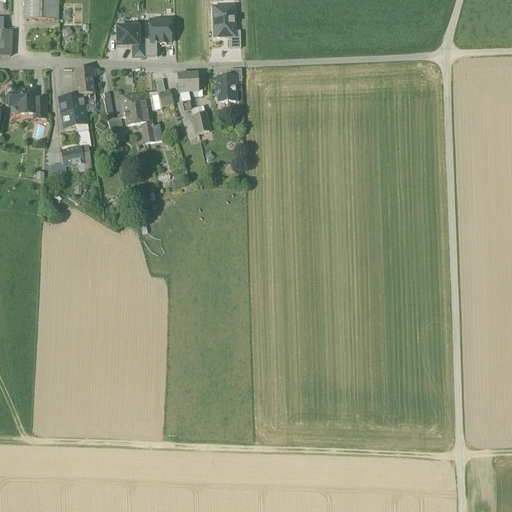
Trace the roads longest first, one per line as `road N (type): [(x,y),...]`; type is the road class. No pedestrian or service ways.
road 1 (track): [(0,440),(511,454)]
road 2 (unclassified): [(460,511),(443,55)]
road 3 (unclassified): [(443,55),(166,69),(0,66)]
